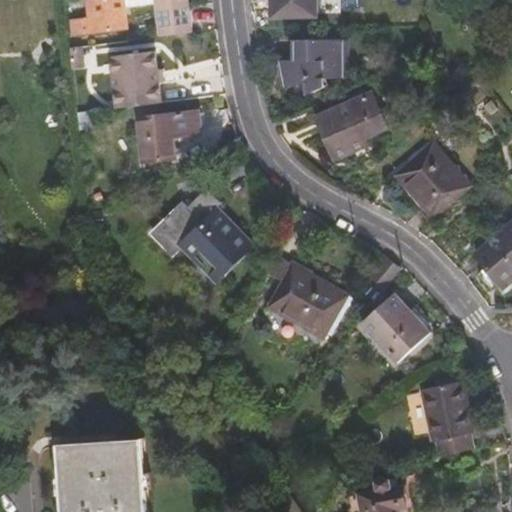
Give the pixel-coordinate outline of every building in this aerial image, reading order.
[(86,10),(84,0),(71,0),(69,0),(71,12),(86,10)] [(146,0),(161,0),(166,39),(198,35),(193,0),(189,0),(188,0),(187,0),(90,0),(92,19),(74,21),(77,36),(131,29),(129,8),(138,7),(137,1),(146,0)] [(318,0),(275,0),(276,18),(318,18),(318,0)] [(346,39),(297,43),(296,63),(281,64),(286,90),(304,86),(307,98),(325,89),(325,80),(346,80),(346,39)] [(200,82),(196,47),(165,51),(166,63),(161,64),(164,91),(180,89),(179,84),(200,82)] [(90,61),(88,49),(76,51),(78,63),(90,61)] [(372,94),(316,120),(336,162),(369,147),(366,139),(387,129),(372,94)] [(198,111),(137,118),(143,163),(176,159),(173,136),(200,132),(198,111)] [(97,132),(94,114),(84,116),(88,133),(97,132)] [(435,147),(397,180),(432,222),(471,190),(435,147)] [(185,208),(155,234),(175,257),(186,247),(217,282),(251,252),(236,236),(239,233),(228,220),(225,223),(219,216),(225,211),(210,195),(189,213),(185,208)] [(511,230),(477,260),(505,293),(511,287),(511,230)] [(278,258),(267,278),(285,287),(296,268),(278,258)] [(380,295),(382,297),(403,272),(389,260),(369,285),(380,295)] [(296,268),(285,287),(272,311),(328,340),(351,297),(296,268)] [(369,308),(380,295),(369,285),(359,298),(369,308)] [(400,298),(363,323),(393,364),(429,339),(400,298)] [(440,353),(446,361),(468,348),(462,339),(440,353)] [(468,348),(446,361),(452,371),(474,358),(470,352),(468,348)] [(440,441),(443,457),(477,450),(474,434),(477,433),(467,381),(425,391),(436,442),(440,441)] [(364,408),(356,396),(345,402),(353,415),(364,408)] [(67,511),(149,511),(147,452),(64,455),(67,511)] [(401,511),(410,509),(406,485),(393,487),(391,479),(383,475),(375,481),(376,490),(357,493),(358,495),(361,511),(401,511)] [(361,511),(358,495),(346,497),(349,511),(361,511)]
